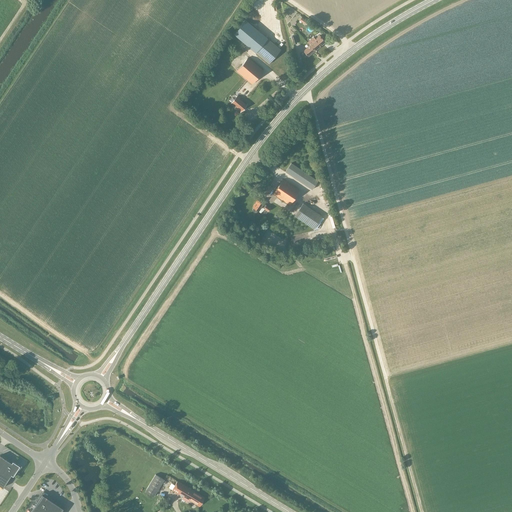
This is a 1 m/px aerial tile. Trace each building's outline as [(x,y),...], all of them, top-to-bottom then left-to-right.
[(245,44),(257,30),(245,19),(233,33),(245,44)] [(316,40),(309,45),(314,51),(324,42),(319,36),(315,39),(316,40)] [(268,63),(280,50),(267,39),(256,53),(268,63)] [(307,56),(314,51),(309,45),(303,51),(307,56)] [(237,71),(251,84),(263,70),(248,58),(237,71)] [(234,105),(241,111),(246,105),(239,99),(240,98),(238,96),(230,104),(233,106),(234,105)] [(312,189),(318,181),(291,163),(285,171),(312,189)] [(289,205),(299,190),(282,179),(273,194),(289,205)] [(261,208),(263,208),(268,211),(270,208),(266,205),(266,206),(263,204),(264,204),(257,200),(252,207),(253,208),(252,209),(252,210),(253,212),(254,212),(255,212),(257,212),(257,211),(258,211),(261,208)] [(303,203),(294,216),(313,229),(322,216),(303,203)] [(0,491),(11,475),(13,476),(20,466),(12,461),(11,463),(0,455),(0,491)] [(153,497),(164,480),(155,474),(145,492),(153,497)] [(199,506),(205,498),(177,481),(172,489),(199,506)] [(60,511),(63,509),(42,495),(36,503),(35,505),(30,511),(60,511)]
